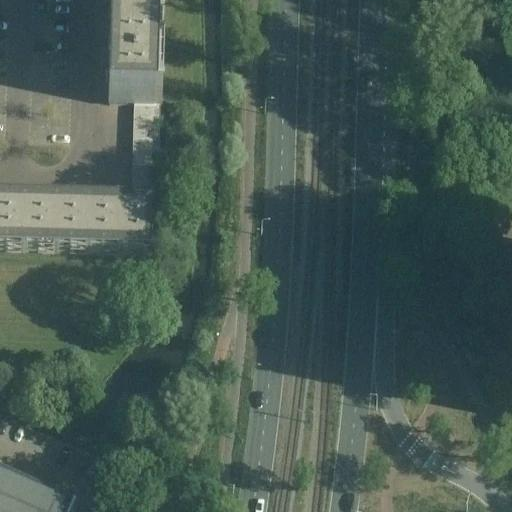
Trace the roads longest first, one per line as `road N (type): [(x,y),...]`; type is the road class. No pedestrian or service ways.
road 1 (secondary): [(286,0),(278,279),(252,511)]
road 2 (secondary): [(502,511),(408,442),(386,403),(369,238)]
road 3 (secondary): [(344,511),(369,238)]
road 4 (secondary): [(369,238),(375,0)]
